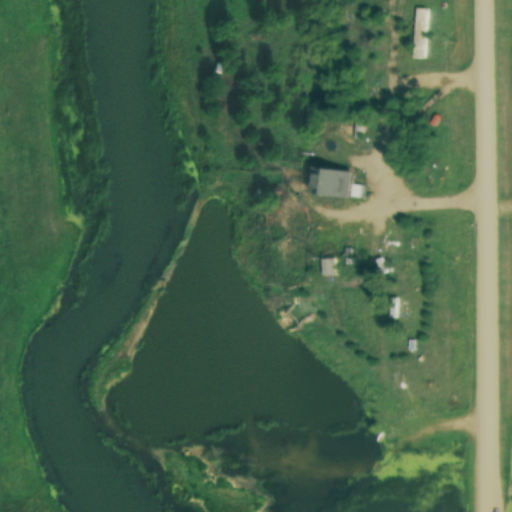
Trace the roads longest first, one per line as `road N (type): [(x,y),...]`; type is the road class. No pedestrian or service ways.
road 1 (residential): [(494,511),(487,0)]
road 2 (residential): [(493,199),(406,206),(385,176),(388,125),(405,88),(492,80)]
